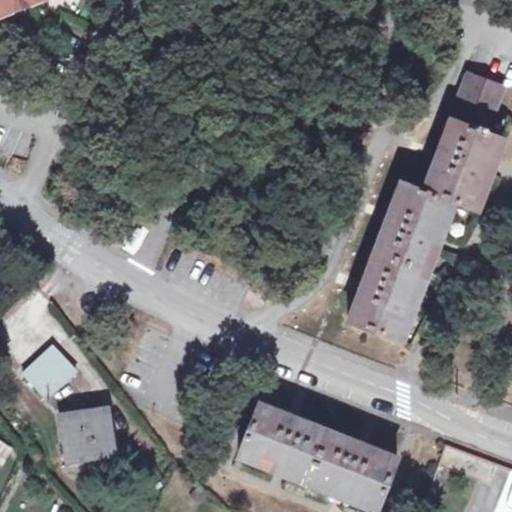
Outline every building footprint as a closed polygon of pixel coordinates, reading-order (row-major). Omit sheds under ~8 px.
[(0,0),(0,13),(14,8),(27,3),(34,0),(0,0)] [(402,341),(455,201),(477,210),(504,139),(487,133),(504,87),(469,74),(463,90),(470,93),(459,121),(452,118),(425,190),(402,182),(350,321),(402,341)] [(78,371),(55,346),(24,375),(48,400),(78,371)] [(378,511),(398,459),(260,405),(239,456),(378,511)] [(114,452),(108,409),(63,416),(69,456),(94,453),(94,455),(114,452)]
